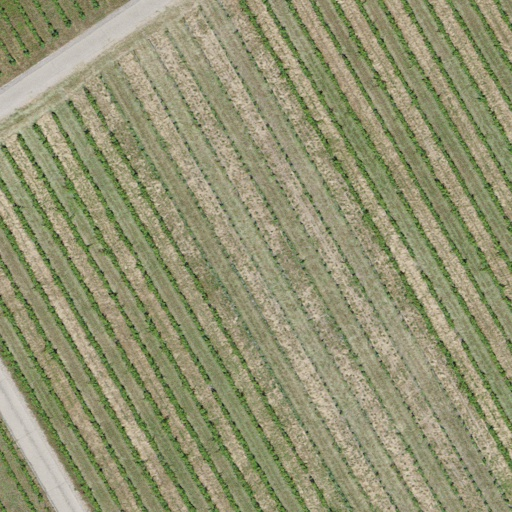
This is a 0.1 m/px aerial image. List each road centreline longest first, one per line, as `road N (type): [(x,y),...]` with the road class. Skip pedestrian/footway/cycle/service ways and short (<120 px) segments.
road 1 (track): [(164,0),(0,110)]
road 2 (track): [(0,375),(80,511)]
